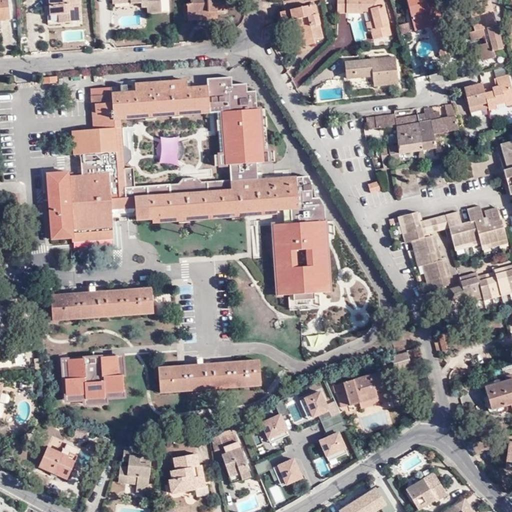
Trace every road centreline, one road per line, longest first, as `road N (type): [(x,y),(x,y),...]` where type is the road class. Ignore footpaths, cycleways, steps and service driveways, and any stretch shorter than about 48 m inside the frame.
road 1 (residential): [(297,112),(414,309),(445,411),(438,438)]
road 2 (residential): [(0,65),(253,42),(297,112)]
road 3 (residential): [(438,438),(411,436),(293,511)]
road 4 (residential): [(297,112),(435,98)]
